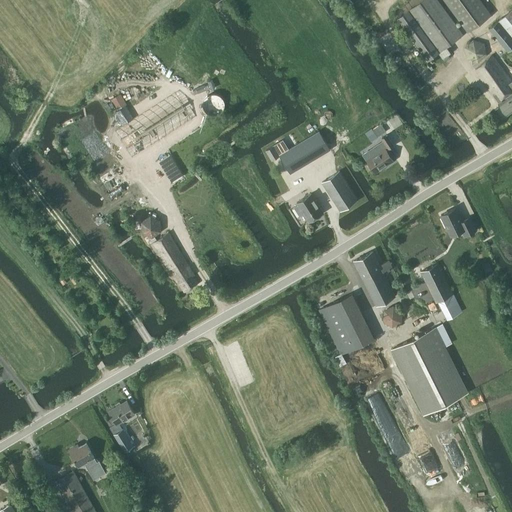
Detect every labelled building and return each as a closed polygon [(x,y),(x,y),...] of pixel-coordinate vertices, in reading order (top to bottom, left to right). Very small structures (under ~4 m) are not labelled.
[(447,46),(463,35),(437,0),(422,0),(398,18),(428,60),(438,52),(443,58),(451,52),(447,46)] [(444,0),(468,32),(492,14),(481,0),(444,0)] [(508,51),(511,48),(511,9),(489,28),(508,51)] [(511,82),(492,55),(476,70),(507,114),(511,110),(511,82)] [(112,113),(111,114),(119,128),(116,131),(132,157),(192,119),(175,93),(135,118),(127,104),(112,113)] [(382,123),(373,129),(378,136),(387,130),(382,123)] [(291,173),(330,150),(320,132),(280,155),(291,173)] [(272,159),(279,155),(273,145),(266,150),(272,159)] [(375,172),(393,160),(385,148),(367,160),(375,172)] [(340,210),(358,199),(340,171),(322,182),(340,210)] [(309,221),(323,212),(311,193),(297,202),(298,204),(295,207),(300,216),(304,213),(309,221)] [(469,218),(462,221),(455,208),(441,215),(451,235),(462,230),(465,235),(475,230),(469,218)] [(168,232),(157,239),(155,235),(162,231),(161,220),(151,214),(141,221),(142,232),(149,235),(144,238),(148,245),(151,243),(172,276),(174,275),(185,292),(200,282),(168,232)] [(395,296),(383,272),(392,267),(389,260),(380,264),(373,251),(354,260),(376,305),(395,296)] [(436,302),(453,293),(438,263),(421,272),(436,302)] [(353,293),(319,310),(329,329),(362,313),(353,293)] [(426,413),(467,392),(434,327),(393,348),(426,413)] [(127,400),(110,411),(117,423),(118,424),(119,423),(135,413),(127,400)] [(117,423),(111,427),(115,434),(125,451),(134,446),(123,429),(119,423),(118,424),(117,423)] [(94,479),(106,472),(99,461),(97,462),(86,443),(79,447),(78,445),(69,450),(78,465),(84,462),(94,479)] [(72,511),(97,511),(73,471),(55,481),(72,511)] [(0,511),(15,511),(10,503),(0,509),(0,511)]
